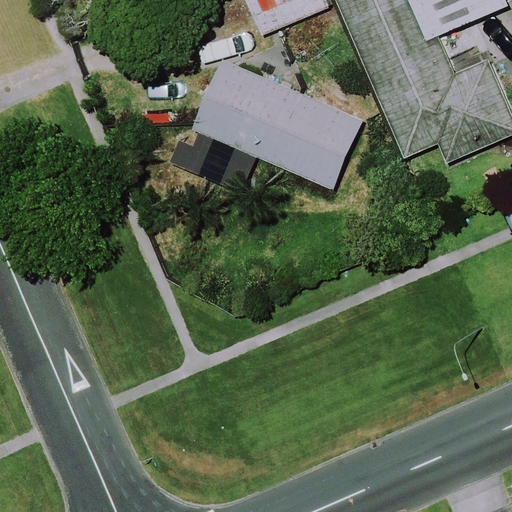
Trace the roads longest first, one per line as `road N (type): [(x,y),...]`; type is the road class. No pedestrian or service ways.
road 1 (residential): [(0,234),(119,511)]
road 2 (residential): [(511,426),(315,511)]
